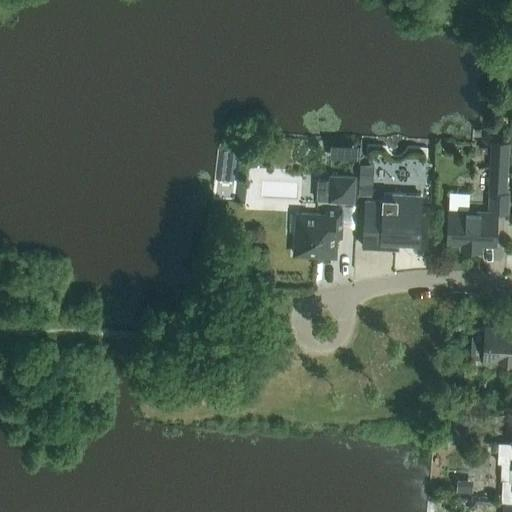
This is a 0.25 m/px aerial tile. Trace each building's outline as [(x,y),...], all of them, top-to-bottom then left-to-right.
[(504,109),(505,95),(484,94),(483,108),(504,109)] [(490,191),(508,192),(511,141),(492,140),(490,191)] [(360,180),(360,181),(373,182),(373,181),(373,173),(360,173),(360,180)] [(354,200),(355,176),(328,175),(327,199),(354,200)] [(360,182),(359,194),(373,194),(373,183),(360,182)] [(510,192),(508,192),(490,191),(489,210),(509,211),(510,192)] [(386,247),(389,244),(389,239),(420,240),(422,194),(385,193),(384,200),(367,199),(364,246),(386,247)] [(343,238),(344,210),(328,209),(327,214),(292,212),(290,231),(297,231),(296,253),(318,255),(318,251),(337,252),(338,237),(343,238)] [(496,245),(497,211),(450,209),(448,242),(496,245)] [(511,358),(511,328),(486,327),(486,329),(473,329),(472,357),(511,358)] [(453,409),(454,395),(439,395),(438,408),(453,409)] [(454,428),(441,436),(446,444),(459,435),(454,428)] [(511,441),(500,441),(499,461),(511,461),(511,479),(503,479),(502,500),(511,500),(511,441)] [(456,479),(455,491),(471,492),(472,479),(456,479)]
